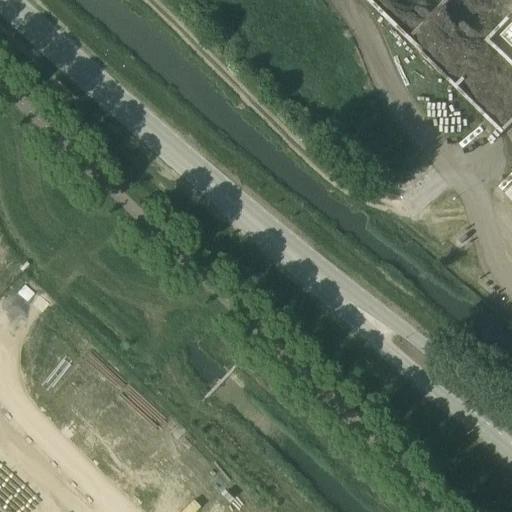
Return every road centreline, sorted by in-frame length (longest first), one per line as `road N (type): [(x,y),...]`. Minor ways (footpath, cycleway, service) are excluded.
road 1 (tertiary): [(303,264),(93,91),(0,2)]
road 2 (tertiary): [(303,264),(387,350),(511,454)]
road 3 (tertiary): [(511,416),(398,325),(303,264)]
